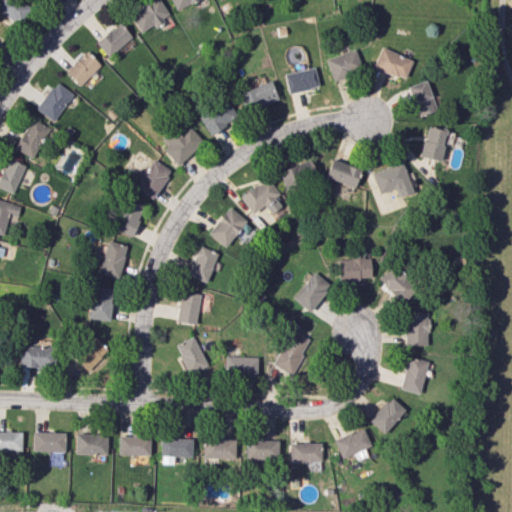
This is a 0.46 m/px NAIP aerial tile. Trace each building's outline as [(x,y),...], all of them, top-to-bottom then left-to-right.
[(29,5),(18,0),(0,0),(0,13),(20,24),(29,5)] [(169,15),(158,0),(151,0),(129,15),(141,34),(169,15)] [(170,0),(175,10),(196,0),(170,0)] [(131,37),(119,22),(95,42),(106,57),(131,37)] [(403,79),(411,59),(380,46),(372,66),(403,79)] [(331,79),(362,69),(355,49),(325,58),(331,79)] [(64,70),(78,85),(100,65),(86,51),(64,70)] [(318,86),(313,67),(283,74),(288,93),(318,86)] [(245,112),(277,98),(269,80),(237,94),(245,112)] [(418,116),(435,110),(424,80),(407,86),(418,116)] [(72,93),(54,81),(35,109),(53,121),(72,93)] [(236,118),(225,99),(197,117),(209,135),(236,118)] [(48,127),(29,117),(14,149),(33,158),(48,127)] [(160,145),(177,164),(202,142),(185,123),(160,145)] [(445,130),(425,126),(420,157),(440,160),(445,130)] [(0,173),(0,187),(12,193),(24,165),(7,158),(0,173)] [(170,170),(152,159),(134,188),(152,198),(170,170)] [(353,187),(359,168),(330,159),(324,178),(353,187)] [(284,189),(315,180),(309,160),(277,170),(284,189)] [(378,194),(395,188),(398,197),(411,192),(400,161),(370,172),(378,194)] [(263,206),(268,213),(279,206),(273,197),(278,194),(267,177),(239,197),(251,214),(263,206)] [(143,207),(125,198),(111,227),(130,236),(143,207)] [(19,204),(0,200),(0,234),(3,235),(7,216),(16,218),(19,204)] [(225,247),(245,219),(227,206),(207,234),(225,247)] [(126,245),(106,240),(99,273),(119,277),(126,245)] [(187,275),(205,282),(217,253),(198,246),(187,275)] [(370,279),(369,257),(337,258),(338,280),(370,279)] [(308,312),(330,286),(313,271),(291,297),(308,312)] [(381,289),(389,289),(389,301),(410,301),(412,273),(382,271),(381,289)] [(88,318),(109,320),(112,288),(91,286),(88,318)] [(198,293),(179,291),(176,321),(195,323),(198,293)] [(404,344),(426,345),(426,312),(404,312),(404,344)] [(309,339),(290,329),(271,364),(290,374),(309,339)] [(174,345),(189,376),(207,367),(192,336),(174,345)] [(85,371),(107,351),(94,337),(72,356),(85,371)] [(47,366),(47,346),(19,346),(19,366),(47,366)] [(256,356),(224,355),(224,376),(255,377),(256,356)] [(427,361),(407,356),(399,388),(418,394),(427,361)] [(367,420),(382,433),(404,410),(390,396),(367,420)] [(332,440),(339,458),(369,445),(362,427),(332,440)] [(0,430),(0,450),(20,451),(20,431),(0,430)] [(31,451),(63,451),(64,432),(31,431),(31,451)] [(105,455),(106,434),(74,434),(73,454),(105,455)] [(117,455),(148,455),(148,437),(117,436),(117,455)] [(190,457),(191,438),(160,438),(159,463),(172,464),(172,457),(190,457)] [(234,439),(202,438),(201,458),(234,459),(234,439)] [(244,462),(276,462),(277,440),(245,439),(244,462)] [(319,461),(319,442),(287,443),(288,462),(319,461)]
